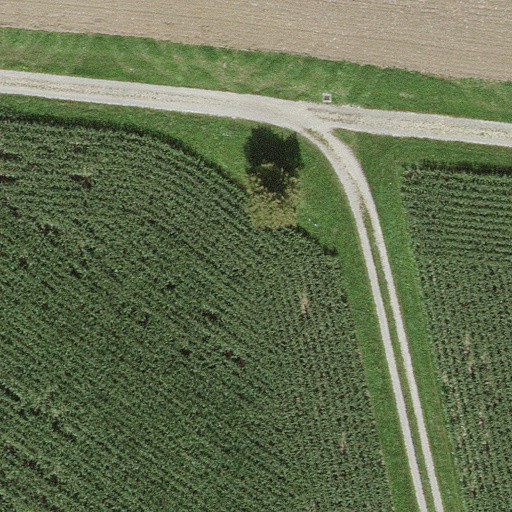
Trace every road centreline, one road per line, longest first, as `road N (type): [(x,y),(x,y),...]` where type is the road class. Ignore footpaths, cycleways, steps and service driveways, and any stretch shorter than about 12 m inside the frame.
road 1 (track): [(0,88),(306,127),(357,184),(430,511)]
road 2 (track): [(306,127),(511,148)]
